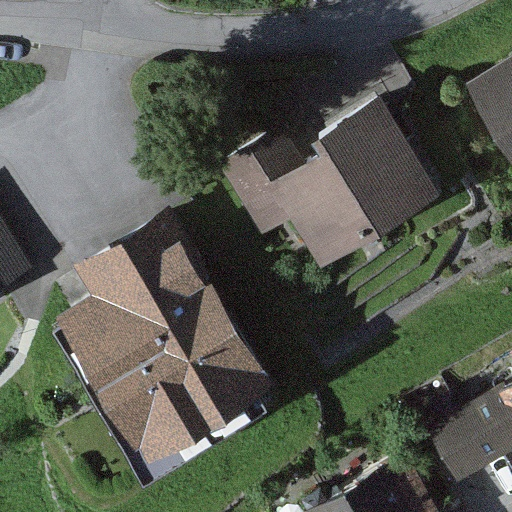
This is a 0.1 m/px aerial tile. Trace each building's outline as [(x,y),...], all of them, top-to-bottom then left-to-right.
[(511,57),(476,79),(511,140),(511,57)] [(452,197),(392,101),(310,151),(292,122),(225,163),(272,239),(301,222),(331,271),(452,197)] [(0,204),(0,294),(41,269),(0,204)] [(279,376),(174,211),(88,266),(109,300),(73,322),(156,453),(279,376)] [(511,382),(440,425),(467,471),(511,444),(511,382)] [(454,511),(406,439),(301,507),(304,511),(454,511)]
